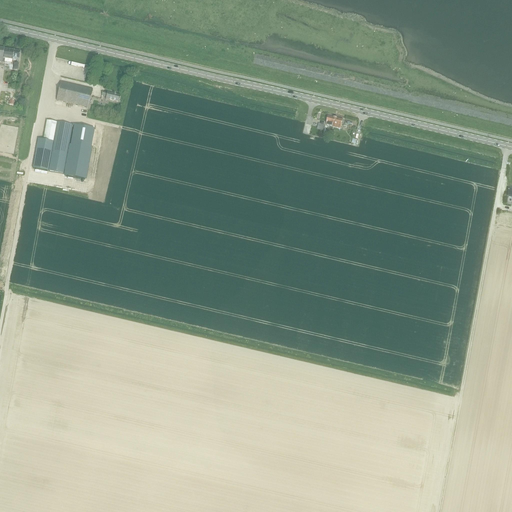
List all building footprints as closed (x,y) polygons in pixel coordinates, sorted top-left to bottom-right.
[(4,49),(2,63),(4,63),(5,59),(13,61),(13,60),(16,61),(16,63),(14,63),(13,70),(17,71),(20,52),(4,49)] [(61,82),(56,101),(88,108),(93,90),(61,82)] [(106,100),(119,103),(121,96),(102,92),(101,96),(106,97),(106,100)] [(326,126),(333,127),(336,118),(328,117),(326,126)] [(336,118),(333,127),(341,129),(343,120),(336,118)] [(38,139),(34,160),(32,159),(31,166),(33,166),(33,169),(48,172),(57,123),(47,121),(43,140),(38,139)] [(58,123),(49,172),(63,175),(69,146),(73,126),(58,123)] [(70,146),(65,176),(76,178),(85,180),(94,130),(73,126),(69,146),(70,146)]
